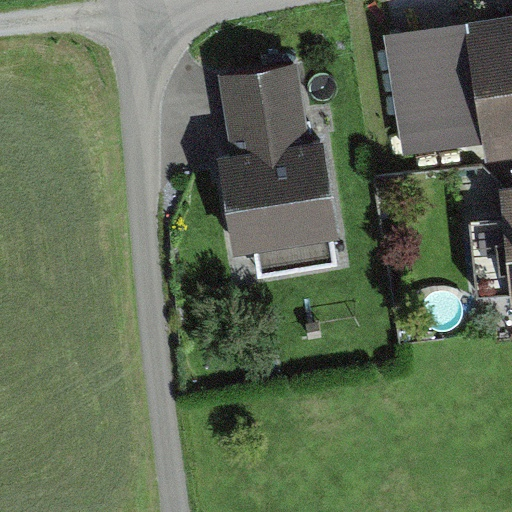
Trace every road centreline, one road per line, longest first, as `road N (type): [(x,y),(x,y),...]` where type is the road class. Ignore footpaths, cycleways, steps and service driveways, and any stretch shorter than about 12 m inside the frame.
road 1 (residential): [(265,0),(142,23),(186,511)]
road 2 (track): [(131,0),(142,23),(0,33)]
